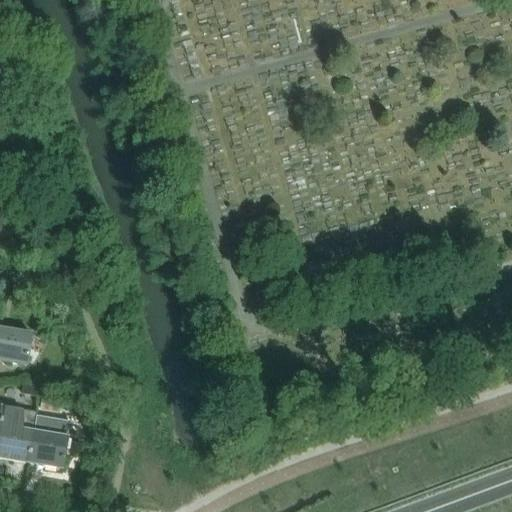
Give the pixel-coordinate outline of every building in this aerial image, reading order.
[(325,264),(289,273),(297,301),(333,291),(325,264)] [(14,286),(11,301),(29,304),(32,289),(14,286)] [(0,330),(0,363),(24,367),(29,335),(0,330)] [(39,387),(22,384),(21,396),(38,399),(39,387)] [(42,397),(40,412),(60,414),(62,400),(42,397)] [(0,460),(27,465),(35,414),(1,407),(0,411),(0,460)] [(35,414),(27,465),(59,470),(64,440),(33,434),(37,414),(35,414)]
